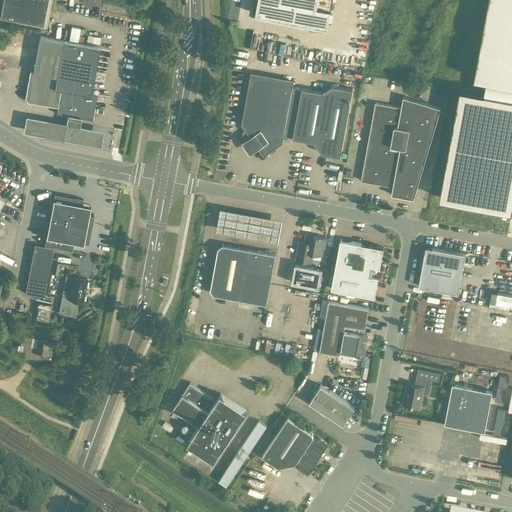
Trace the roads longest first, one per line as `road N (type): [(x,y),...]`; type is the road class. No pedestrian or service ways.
road 1 (unclassified): [(511,507),(386,480),(369,463),(415,229)]
road 2 (tertiary): [(64,511),(135,322),(163,181)]
road 3 (unclassified): [(415,229),(163,181)]
road 4 (tertiary): [(163,181),(190,0)]
road 5 (unclassified): [(9,311),(37,155)]
road 6 (unclassified): [(163,181),(37,155)]
